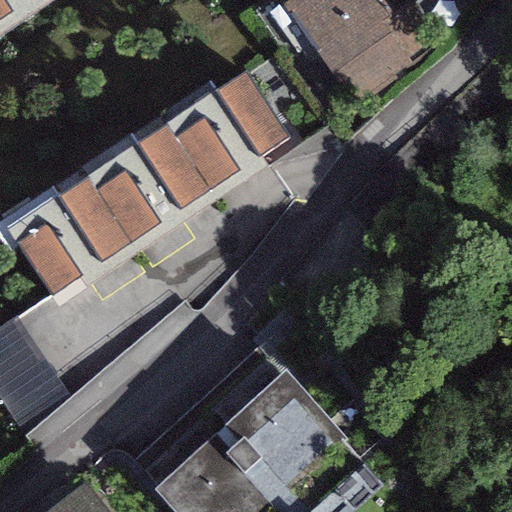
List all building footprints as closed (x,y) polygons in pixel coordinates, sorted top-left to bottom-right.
[(0,0),(0,29),(43,0),(0,0)] [(384,0),(290,0),(284,5),(359,106),(427,56),(384,0)] [(243,75),(0,235),(43,299),(285,139),(243,75)] [(57,313),(0,333),(0,391),(9,415),(84,388),(57,313)] [(260,511),(340,439),(285,379),(158,494),(174,511),(260,511)] [(356,511),(382,489),(363,469),(315,511),(356,511)] [(96,511),(83,496),(62,511),(96,511)]
